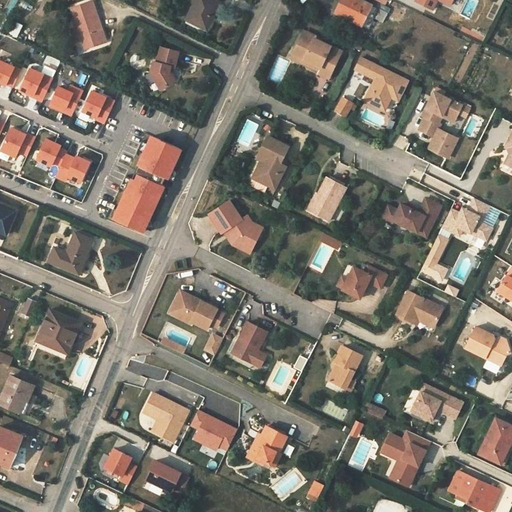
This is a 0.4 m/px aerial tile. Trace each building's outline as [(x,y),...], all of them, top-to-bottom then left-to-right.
[(104,40),(89,0),(86,0),(66,7),(73,27),(76,26),(84,47),(104,40)] [(221,2),(216,0),(196,0),(186,20),(207,30),(221,2)] [(369,29),(374,18),(379,8),(362,0),(342,0),(336,13),(369,29)] [(434,9),(438,0),(439,0),(451,6),(454,0),(417,0),(417,1),(434,9)] [(379,8),(374,18),(383,22),(388,12),(379,8)] [(16,37),(21,25),(12,21),(6,33),(16,37)] [(302,36),(313,42),(315,38),(316,36),(305,30),(302,36)] [(329,78),(342,51),(315,38),(313,42),(302,36),(293,54),(320,67),(319,70),(318,73),(329,78)] [(159,47),(156,62),(152,61),(151,71),(158,72),(156,80),(154,81),(160,90),(176,80),(171,72),(169,72),(170,65),(172,66),(174,66),(177,51),(159,47)] [(320,67),(293,54),(292,57),(319,70),(320,67)] [(367,60),(362,57),(356,68),(362,71),(367,60)] [(403,98),(411,82),(367,60),(362,71),(376,78),(365,100),(379,106),(385,104),(391,94),(394,93),(403,98)] [(20,71),(0,62),(0,84),(5,87),(6,86),(12,89),(20,71)] [(37,73),(48,78),(52,70),(41,65),(37,73)] [(42,103),(52,80),(48,78),(37,73),(29,69),(20,90),(33,96),(32,98),(42,103)] [(58,87),(49,106),(71,116),(82,91),(71,86),(68,92),(58,87)] [(33,96),(20,90),(19,92),(32,98),(33,96)] [(90,115),(97,118),(96,119),(105,123),(115,101),(92,90),(82,111),(90,115)] [(463,106),(435,92),(423,116),(426,118),(420,130),(435,138),(438,132),(442,124),(440,123),(443,117),(446,112),(457,118),(463,106)] [(401,102),(403,98),(394,93),(391,94),(385,104),(379,106),(387,111),(394,98),(401,102)] [(355,110),(358,104),(344,97),(337,111),(347,116),(351,108),(355,110)] [(90,115),(82,111),(81,111),(78,118),(87,122),(90,115)] [(457,118),(446,112),(443,117),(455,123),(457,118)] [(236,141),(249,147),(259,124),(246,118),(236,141)] [(26,134),(26,136),(20,133),(12,129),(2,150),(16,157),(17,154),(26,158),(35,138),(26,134)] [(438,132),(435,138),(430,149),(449,158),(457,142),(438,132)] [(287,144),(265,133),(256,153),(263,157),(253,177),(250,175),(248,180),(248,183),(262,190),(262,189),(270,193),(273,187),(272,187),(280,172),(274,169),(278,161),(287,144)] [(403,151),(409,142),(398,136),(392,145),(403,151)] [(127,189),(114,217),(144,231),(145,227),(150,217),(161,195),(165,185),(163,184),(166,177),(168,178),(173,169),(181,151),(151,137),(148,143),(144,153),(137,168),(135,172),(139,173),(135,180),(132,179),(127,189)] [(67,151),(60,148),(61,144),(47,138),(37,159),(52,166),(53,162),(61,166),(66,153),(67,151)] [(144,153),(148,143),(142,140),(138,150),(144,153)] [(77,155),(75,158),(66,153),(61,166),(56,176),(66,181),(68,176),(81,182),(90,161),(77,155)] [(256,153),(254,156),(259,158),(250,175),(253,177),(263,157),(256,153)] [(284,164),(278,161),(274,169),(280,172),(284,164)] [(173,169),(168,178),(174,181),(179,171),(173,169)] [(127,189),(132,179),(126,176),(121,186),(127,189)] [(346,187),(327,177),(318,194),(321,195),(312,212),(328,220),(346,187)] [(171,188),(165,185),(161,195),(166,198),(171,188)] [(318,194),(316,193),(307,209),(312,212),(321,195),(318,194)] [(443,207),(427,199),(420,213),(417,214),(413,212),(414,210),(402,204),(399,211),(389,206),(383,218),(394,223),(395,221),(427,237),(443,207)] [(426,263),(435,268),(452,233),(456,226),(463,230),(487,242),(493,230),(482,224),(491,207),(475,199),(470,210),(461,215),(452,210),(426,263)] [(208,213),(221,232),(223,231),(225,229),(231,239),(248,247),(257,230),(248,225),(243,217),(241,218),(228,200),(208,213)] [(16,210),(0,203),(0,232),(6,235),(16,210)] [(231,239),(225,229),(223,231),(231,244),(249,252),(262,227),(251,222),(246,214),(243,217),(248,225),(257,230),(248,247),(231,239)] [(150,217),(145,227),(151,230),(156,220),(150,217)] [(456,226),(452,233),(460,237),(463,230),(456,226)] [(55,247),(49,261),(79,274),(94,240),(76,232),(67,252),(55,247)] [(336,250),(340,242),(321,232),(317,240),(336,250)] [(365,272),(354,266),(347,279),(343,288),(342,289),(360,298),(368,282),(380,288),(387,275),(368,265),(365,272)] [(511,268),(497,291),(511,300),(511,268)] [(343,288),(347,279),(342,276),(337,285),(343,288)] [(443,292),(455,297),(458,289),(446,284),(443,292)] [(408,291),(395,316),(410,324),(411,322),(415,315),(434,325),(442,308),(408,291)] [(196,302),(178,293),(176,296),(194,305),(196,302)] [(179,321),(189,326),(190,324),(205,331),(208,326),(215,329),(221,316),(214,312),(215,311),(196,302),(194,305),(176,296),(170,310),(182,316),(179,321)] [(0,332),(12,303),(0,298),(0,332)] [(31,316),(37,303),(28,299),(22,313),(31,316)] [(69,341),(77,321),(50,310),(37,341),(68,354),(72,343),(69,341)] [(182,316),(170,310),(167,316),(179,321),(182,316)] [(411,322),(416,324),(418,320),(433,328),(434,325),(415,315),(411,322)] [(81,323),(77,321),(69,341),(72,343),(81,323)] [(266,333),(246,324),(239,340),(243,342),(236,357),(260,369),(265,357),(256,352),(266,333)] [(501,365),(506,355),(510,353),(506,340),(501,342),(497,340),(494,339),(493,336),(475,327),(465,348),(487,359),(501,365)] [(158,346),(180,355),(186,342),(165,332),(158,346)] [(211,337),(209,341),(218,346),(220,341),(211,337)] [(243,342),(239,340),(231,355),(236,357),(243,342)] [(213,356),(218,346),(209,341),(203,352),(213,356)] [(361,358),(342,348),(334,365),(336,366),(334,371),(328,382),(345,391),(349,382),(361,358)] [(10,357),(4,354),(1,361),(7,363),(10,357)] [(284,397),(297,369),(278,359),(264,387),(284,397)] [(496,374),(501,365),(487,359),(483,368),(496,374)] [(0,398),(0,403),(15,410),(20,399),(24,401),(31,385),(11,376),(0,398)] [(354,384),(349,382),(345,391),(349,393),(354,384)] [(463,403),(425,384),(414,407),(425,412),(423,417),(431,421),(437,409),(455,418),(463,403)] [(153,394),(144,411),(159,418),(165,421),(158,435),(173,443),(188,412),(153,394)] [(20,399),(15,410),(19,412),(24,401),(20,399)] [(384,412),(365,402),(362,409),(381,418),(384,412)] [(411,411),(423,417),(425,412),(414,407),(411,411)] [(197,411),(191,424),(200,429),(195,438),(216,449),(219,445),(228,449),(237,431),(216,420),(214,424),(208,421),(210,417),(197,411)] [(165,421),(159,418),(152,432),(158,435),(165,421)] [(479,454),(500,464),(511,439),(511,426),(496,418),(479,454)] [(0,462),(7,466),(13,454),(15,455),(23,436),(0,426),(0,462)] [(260,441),(257,439),(251,451),(260,455),(258,459),(264,462),(274,467),(280,455),(278,454),(287,437),(266,427),(262,436),(260,441)] [(408,486),(429,441),(406,430),(402,439),(389,433),(380,452),(397,460),(394,468),(400,471),(395,480),(408,486)] [(511,439),(500,464),(505,466),(511,451),(511,439)] [(104,466),(122,475),(120,480),(128,484),(137,467),(129,463),(131,457),(113,448),(104,466)] [(251,451),(248,457),(262,465),(264,462),(258,459),(260,455),(251,451)] [(16,456),(15,455),(13,454),(7,466),(11,467),(16,456)] [(190,478),(181,474),(181,472),(156,460),(146,479),(152,482),(164,487),(166,493),(172,491),(181,496),(190,478)] [(400,471),(394,468),(389,477),(395,480),(400,471)] [(467,475),(460,472),(451,492),(458,495),(467,475)] [(467,475),(458,495),(469,500),(468,504),(486,511),(489,511),(500,490),(467,475)] [(160,495),(164,487),(152,482),(149,490),(160,495)] [(307,497),(316,502),(323,486),(314,482),(307,497)] [(456,498),(468,504),(469,500),(458,495),(456,498)]
